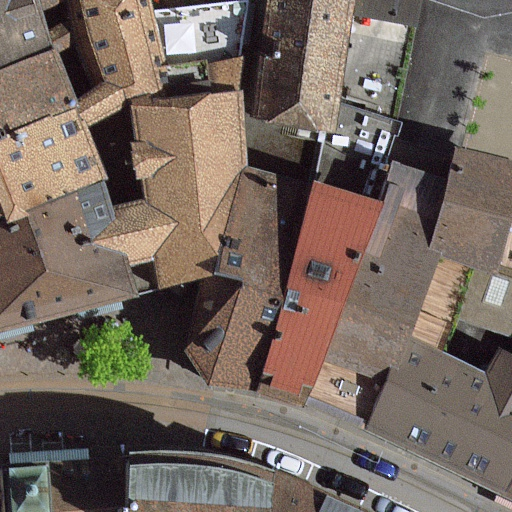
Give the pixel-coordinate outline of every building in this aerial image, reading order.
[(0,0),(0,70),(56,47),(51,32),(42,8),(39,0),(0,0)] [(39,0),(42,8),(57,0),(39,0)] [(83,0),(86,10),(92,29),(110,85),(118,107),(163,84),(148,0),(83,0)] [(347,0),(271,0),(257,116),(332,125),(347,0)] [(58,51),(92,29),(86,10),(51,32),(56,47),(58,51)] [(58,51),(56,47),(0,70),(0,140),(79,105),(76,98),(58,51)] [(110,85),(79,105),(88,124),(118,107),(110,85)] [(138,110),(145,155),(151,200),(157,256),(164,285),(199,276),(218,271),(248,168),(240,96),(138,110)] [(79,105),(0,140),(0,220),(105,184),(94,144),(88,124),(79,105)] [(511,161),(460,149),(451,180),(434,249),(498,271),(511,214),(511,161)] [(311,393),(347,409),(372,420),(402,341),(434,249),(451,180),(422,172),(396,165),(383,204),(311,393)] [(261,389),(316,184),(248,168),(218,271),(199,276),(194,322),(191,350),(211,378),(261,389)] [(124,265),(119,244),(110,206),(105,184),(0,220),(0,325),(47,313),(134,291),(124,265)] [(383,204),(343,192),(316,184),(261,389),(277,396),(306,407),(311,393),(383,204)] [(110,206),(119,244),(124,265),(141,260),(157,256),(151,200),(128,203),(110,206)] [(511,214),(498,271),(434,249),(402,341),(488,379),(500,355),(511,360),(511,214)] [(511,360),(500,355),(488,379),(402,341),(372,420),(367,431),(502,494),(511,473),(511,360)] [(6,462),(6,511),(131,511),(133,458),(6,462)] [(271,511),(273,470),(133,458),(131,511),(271,511)] [(370,511),(273,470),(271,511),(370,511)] [(511,473),(502,494),(511,499),(511,473)]
